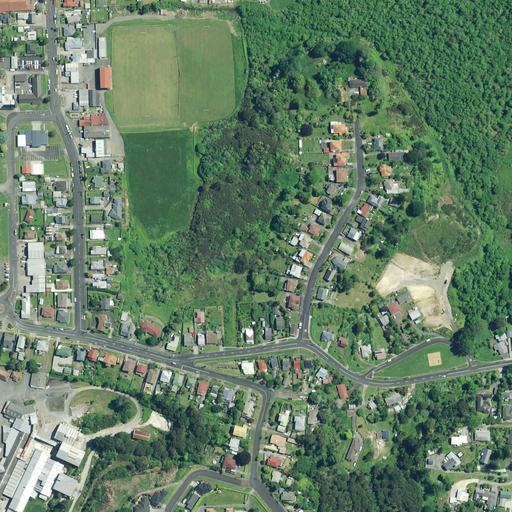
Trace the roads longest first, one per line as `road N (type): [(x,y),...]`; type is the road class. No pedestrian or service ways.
road 1 (residential): [(352,106),(358,196),(318,265),(301,343)]
road 2 (residential): [(79,335),(77,169),(56,113)]
road 3 (unclassified): [(13,281),(11,127),(22,117),(56,113)]
road 4 (residential): [(254,482),(266,394),(180,360)]
road 5 (residential): [(180,360),(301,343)]
